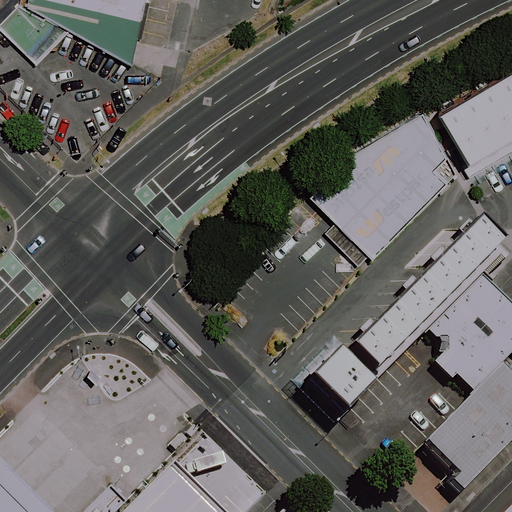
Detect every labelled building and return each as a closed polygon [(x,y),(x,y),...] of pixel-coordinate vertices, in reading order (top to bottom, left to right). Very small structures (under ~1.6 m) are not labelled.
[(168,0),(50,0),(49,10),(18,31),(52,62),(81,32),(155,71),(168,0)] [(511,70),(436,112),(467,167),(511,142),(511,70)] [(297,198),(356,260),(446,175),(411,123),(337,160),(297,198)] [(331,353),(302,382),(334,414),(496,253),(469,225),(336,358),(331,353)] [(423,330),(442,349),(430,361),(447,378),(452,372),(468,388),(511,345),(511,308),(479,275),(423,330)] [(511,436),(511,382),(494,364),(418,439),(453,474),(444,483),(455,494),(470,479),(469,479),(511,436)] [(235,511),(249,499),(208,457),(174,491),(154,471),(112,511),(235,511)] [(0,511),(22,511),(0,489),(0,511)] [(111,511),(92,493),(72,511),(111,511)] [(511,511),(511,497),(496,511),(511,511)]
